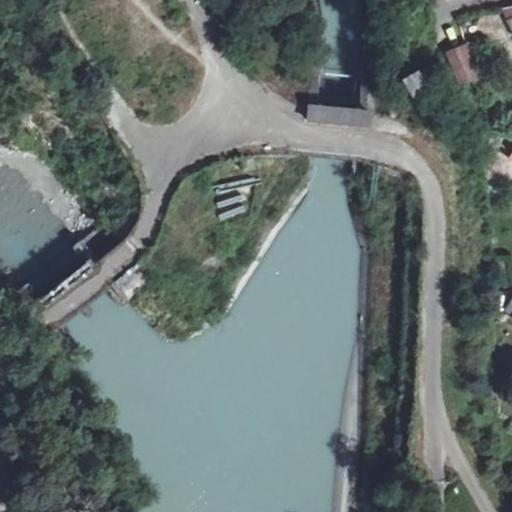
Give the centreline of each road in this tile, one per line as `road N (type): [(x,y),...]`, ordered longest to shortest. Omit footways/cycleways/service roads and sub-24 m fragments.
road 1 (unclassified): [(194,0),(250,113),(302,133),(389,144),(423,166),(442,216),(436,403)]
road 2 (unclassified): [(489,511),(456,458),(436,403)]
